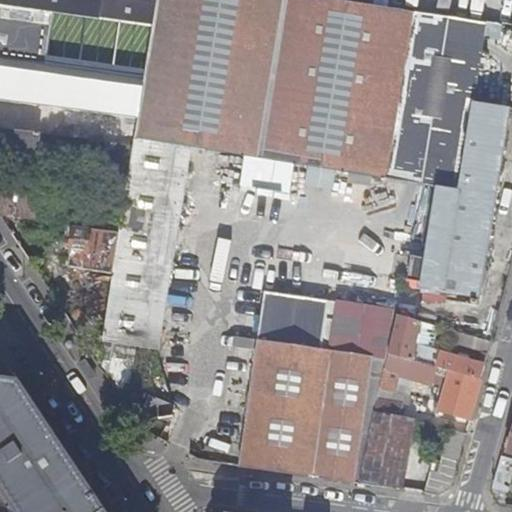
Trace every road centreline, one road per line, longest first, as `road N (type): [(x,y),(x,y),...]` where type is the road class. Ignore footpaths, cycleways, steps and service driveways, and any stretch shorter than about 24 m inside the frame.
road 1 (secondary): [(0,275),(144,498)]
road 2 (residential): [(144,498),(190,483),(372,511)]
road 3 (residential): [(472,511),(511,363)]
